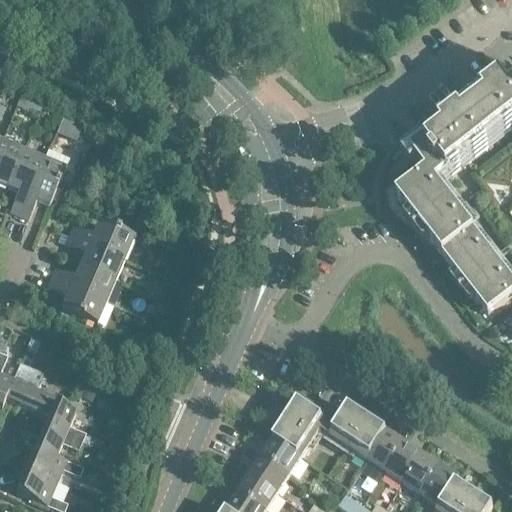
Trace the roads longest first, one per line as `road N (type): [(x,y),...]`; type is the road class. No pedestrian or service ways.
road 1 (residential): [(511,373),(471,346),(400,257),(384,251),(351,261),(297,345)]
road 2 (residential): [(511,485),(297,345)]
road 3 (tertiary): [(166,511),(249,319)]
road 4 (residential): [(511,22),(498,21),(356,122)]
road 5 (tertiary): [(269,139),(251,105),(211,67),(165,39),(149,40)]
road 6 (tertiary): [(149,40),(155,59),(206,111),(237,163)]
road 7 (tertiary): [(255,304),(266,298),(288,236),(279,165)]
road 8 (tertiary): [(237,163),(254,219),(255,304)]
